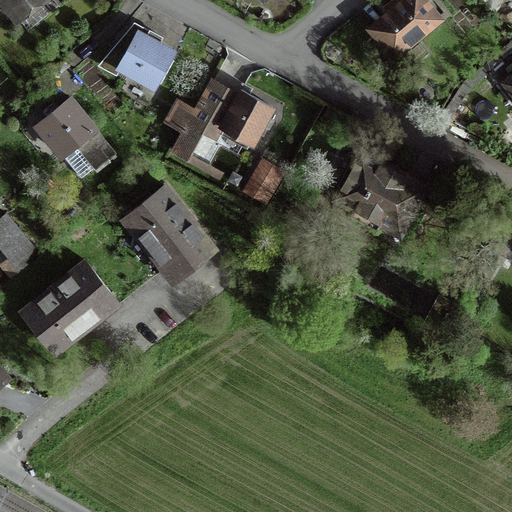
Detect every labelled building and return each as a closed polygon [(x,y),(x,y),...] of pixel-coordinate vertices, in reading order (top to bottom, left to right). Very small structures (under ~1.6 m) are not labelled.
[(20,19),(29,29),(62,3),(59,0),(0,0),(0,1),(16,22),(20,19)] [(446,15),(432,0),(386,0),(382,4),(385,7),(365,24),(393,59),(446,15)] [(115,65),(155,87),(178,47),(138,24),(115,65)] [(511,39),(480,65),(463,82),(438,121),(478,144),(481,138),(449,120),(470,87),(511,57),(511,39)] [(260,133),(264,135),(276,113),(272,111),(277,103),(239,83),(237,87),(214,74),(211,72),(194,104),(180,128),(169,149),(220,176),(224,169),(192,151),(203,131),(216,138),(221,131),(248,146),(251,140),(255,143),(260,133)] [(135,91),(133,97),(137,103),(143,104),(148,101),(150,95),(146,89),(140,88),(135,91)] [(96,171),(118,154),(116,151),(117,150),(98,126),(100,125),(72,91),(33,122),(61,157),(64,155),(82,177),(94,168),(96,171)] [(163,119),(180,128),(194,104),(177,94),(163,119)] [(403,236),(432,182),(362,144),(333,198),(354,209),(350,216),(375,230),(379,223),(403,236)] [(262,157),(245,188),(267,200),(284,170),(262,157)] [(238,184),(243,174),(233,169),(228,178),(238,184)] [(172,281),(219,244),(166,178),(119,215),(122,219),(121,220),(132,234),(133,233),(159,265),(156,267),(167,281),(170,279),(172,281)] [(0,246),(7,255),(0,261),(0,264),(10,277),(40,253),(6,211),(0,216),(0,246)] [(138,259),(143,260),(146,256),(147,251),(143,248),(138,247),(135,251),(134,256),(138,259)] [(18,306),(54,353),(106,313),(108,315),(121,305),(119,302),(122,300),(84,252),(68,264),(71,268),(58,278),(56,275),(48,281),(51,284),(37,294),(35,292),(18,306)] [(438,298),(423,325),(431,329),(439,333),(453,306),(438,298)] [(0,385),(13,375),(0,358),(0,356),(0,385)]
